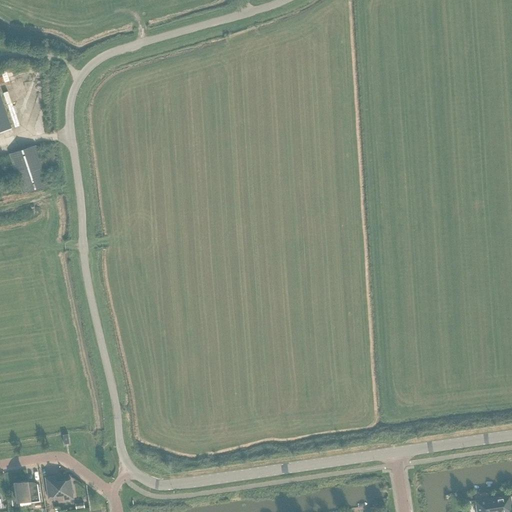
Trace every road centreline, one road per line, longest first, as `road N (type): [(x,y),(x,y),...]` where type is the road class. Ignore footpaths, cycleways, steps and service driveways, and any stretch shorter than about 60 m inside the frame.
road 1 (unclassified): [(131,470),(87,282),(70,101),(79,79),(107,54),(286,0)]
road 2 (unclassified): [(131,470),(165,485),(397,452)]
road 3 (residential): [(0,464),(57,456),(110,492)]
